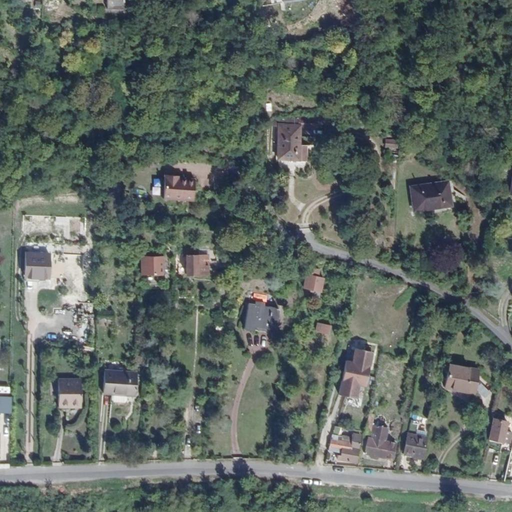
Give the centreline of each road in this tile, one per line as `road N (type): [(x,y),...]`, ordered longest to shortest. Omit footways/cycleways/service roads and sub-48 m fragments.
road 1 (residential): [(0,476),(281,468),(511,490)]
road 2 (residential): [(239,169),(322,245),(439,291),(511,350)]
